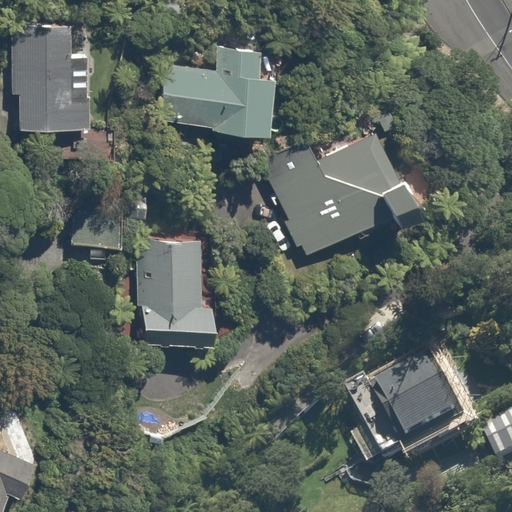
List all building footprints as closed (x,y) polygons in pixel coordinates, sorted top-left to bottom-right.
[(59,92),(62,23),(9,21),(6,86),(14,86),(12,119),(79,122),(80,93),(59,92)] [(212,68),(160,65),(158,117),(260,122),(262,67),(251,66),(252,45),(213,43),(212,68)] [(367,126),(314,150),(305,131),(252,155),(293,245),(399,196),(367,126)] [(111,218),(66,214),(65,238),(109,241),(111,218)] [(203,334),(203,288),(192,288),(192,232),(134,231),(134,334),(203,334)] [(429,351),(345,384),(374,457),(398,447),(403,459),(440,445),(438,437),(459,429),(429,351)] [(0,486),(2,483),(7,487),(25,456),(19,452),(0,441),(0,486)]
